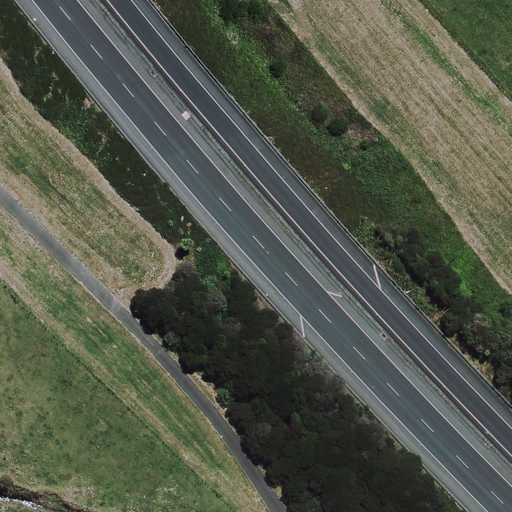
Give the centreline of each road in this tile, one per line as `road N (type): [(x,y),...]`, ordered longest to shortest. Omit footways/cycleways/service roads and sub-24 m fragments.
road 1 (motorway): [(511,507),(187,162),(58,0)]
road 2 (motorway): [(127,0),(511,434)]
